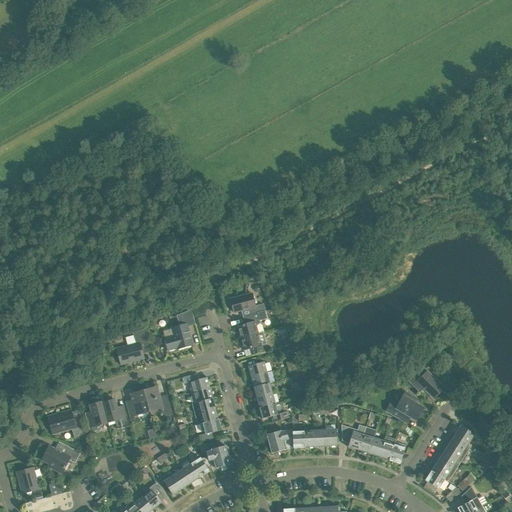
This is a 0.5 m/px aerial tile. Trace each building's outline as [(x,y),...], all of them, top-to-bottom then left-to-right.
[(255,306),(252,293),(230,299),(234,313),(249,309),(251,315),(265,311),(263,304),(255,306)] [(178,349),(193,345),(188,327),(195,325),(191,310),(176,316),(179,326),(172,328),(174,336),(165,338),(168,351),(177,348),(178,349)] [(248,324),(238,326),(241,338),(263,332),(263,330),(261,325),(260,323),(259,321),(267,319),(265,311),(251,315),(246,316),(248,324)] [(121,365),(144,358),(140,346),(150,344),(146,328),(133,334),(136,344),(117,349),(121,365)] [(268,350),(266,344),(263,332),(241,338),(244,350),(255,347),(256,353),(268,350)] [(267,373),(264,362),(248,366),(248,367),(251,377),(267,373)] [(274,382),(271,372),(267,373),(251,377),(254,387),(270,383),(269,383),(274,382)] [(444,388),(427,372),(417,381),(413,377),(408,381),(418,392),(422,387),(434,398),(444,388)] [(197,380),(196,374),(183,378),(185,384),(188,383),(191,393),(210,388),(207,378),(207,377),(197,380)] [(257,398),(272,394),(270,383),(254,387),(257,398)] [(212,399),(210,388),(191,393),(194,404),(197,403),(212,399)] [(162,400),(160,398),(157,389),(145,392),(144,392),(150,412),(160,409),(161,413),(167,416),(173,415),(168,398),(162,400)] [(150,412),(144,392),(145,392),(144,391),(131,394),(135,408),(128,410),(132,421),(138,420),(137,415),(149,411),(149,412),(150,412)] [(424,408),(414,403),(417,399),(405,392),(397,405),(391,402),(386,411),(401,420),(405,414),(416,421),(424,408)] [(275,404),(272,394),(257,398),(260,408),(259,408),(275,404)] [(200,413),(215,409),(212,399),(197,403),(200,413)] [(119,413),(115,400),(103,403),(102,402),(108,423),(115,421),(117,429),(130,426),(126,412),(119,413)] [(90,433),(102,430),(100,425),(108,423),(102,402),(90,405),(93,418),(86,420),(90,433)] [(285,413),(282,402),(275,404),(259,408),(262,419),(272,417),(273,422),(289,418),(287,412),(285,413)] [(218,419),(215,409),(200,413),(202,423),(203,424),(219,419),(218,419)] [(74,421),(71,411),(48,417),(53,434),(72,429),(74,437),(86,434),(81,419),(74,421)] [(221,430),(219,419),(203,424),(202,423),(200,424),(202,432),(205,431),(205,434),(199,436),(201,442),(213,439),(212,433),(221,430)] [(404,432),(408,426),(403,423),(400,429),(404,432)] [(357,430),(341,425),(342,434),(351,437),(348,447),(349,447),(359,450),(363,435),(366,428),(359,425),(357,430)] [(448,483),(471,446),(468,444),(474,435),(460,426),(460,427),(431,471),(425,481),(439,490),(444,481),(448,483)] [(369,453),(374,438),(376,431),(366,428),(363,435),(359,450),(369,453)] [(292,432),(292,430),(282,432),(281,431),(266,435),(271,454),(286,450),(286,449),(293,447),(293,448),(305,448),(305,447),(336,446),(337,446),(336,430),(292,432)] [(384,441),(379,457),(389,460),(389,461),(394,445),(395,442),(396,440),(386,437),(384,441)] [(379,457),(384,441),(374,438),(369,453),(379,457)] [(406,446),(395,442),(394,445),(389,461),(400,464),(406,446)] [(64,454),(49,446),(42,460),(49,464),(47,466),(62,474),(69,460),(75,463),(80,453),(68,447),(64,454)] [(208,470),(211,469),(215,468),(216,469),(231,465),(226,446),(211,450),(211,451),(206,453),(207,457),(201,459),(208,470)] [(491,464),(495,460),(490,455),(486,459),(491,464)] [(210,472),(208,470),(201,459),(200,458),(191,464),(200,477),(200,478),(210,472)] [(482,473),(488,467),(483,462),(477,468),(482,473)] [(191,483),(200,477),(191,464),(182,470),(191,483)] [(39,489),(33,468),(17,472),(23,494),(33,491),(36,499),(42,497),(40,489),(39,489)] [(182,489),(191,483),(182,470),(173,476),(182,489)] [(462,491),(475,479),(470,474),(457,486),(462,491)] [(173,495),(182,489),(173,476),(164,482),(173,495)] [(54,484),(49,485),(52,496),(62,493),(54,484)] [(151,490),(143,497),(153,509),(161,503),(162,503),(158,498),(163,494),(155,484),(149,488),(151,490)] [(455,488),(450,484),(447,489),(452,491),(445,497),(450,503),(461,493),(456,487),(455,488)] [(458,511),(473,511),(479,509),(482,507),(471,487),(461,496),(465,504),(457,508),(458,511)] [(70,491),(47,497),(51,509),(59,507),(60,508),(60,509),(61,510),(62,510),(63,511),(64,511),(65,511),(70,510),(70,509),(71,509),(72,508),(72,507),(73,506),(73,505),(73,504),(73,503),(70,491)] [(42,499),(45,510),(51,509),(47,497),(42,499)] [(141,511),(149,511),(153,509),(143,497),(134,504),(141,511)] [(36,501),(39,511),(45,510),(42,499),(36,501)] [(36,501),(31,502),(33,511),(38,511),(39,511),(36,501)] [(134,504),(132,501),(124,508),(126,511),(141,511),(134,504)]
